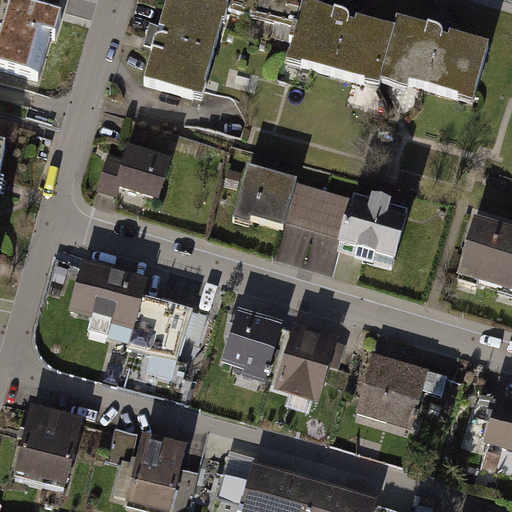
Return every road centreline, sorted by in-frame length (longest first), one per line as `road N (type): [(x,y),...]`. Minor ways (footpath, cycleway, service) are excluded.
road 1 (residential): [(511,357),(51,220)]
road 2 (residential): [(3,367),(434,487)]
road 3 (residential): [(51,220),(112,0)]
road 4 (residential): [(3,367),(16,348),(51,220)]
